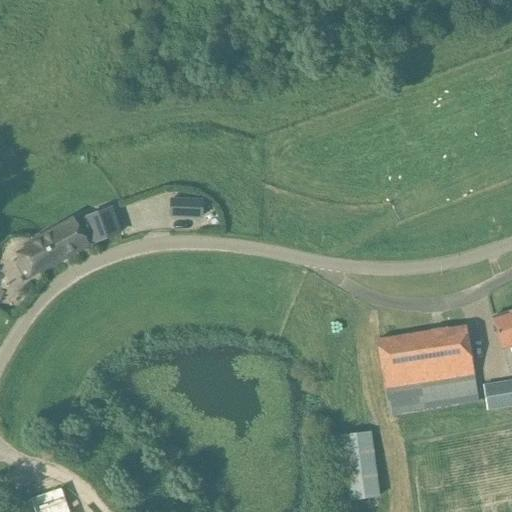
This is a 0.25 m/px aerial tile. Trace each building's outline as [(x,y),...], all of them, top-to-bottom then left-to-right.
[(172,200),(171,216),(202,217),(202,201),(172,200)] [(40,273),(89,245),(89,244),(120,233),(111,209),(76,221),(74,219),(25,246),(40,273)] [(511,311),(493,317),(498,337),(502,350),(511,347),(511,350),(511,311)] [(474,376),(467,326),(378,340),(390,419),(479,404),(474,376)] [(511,407),(511,381),(483,386),(487,412),(511,407)] [(378,498),(371,433),(342,436),(350,502),(378,498)] [(70,511),(63,489),(29,500),(33,511),(70,511)]
